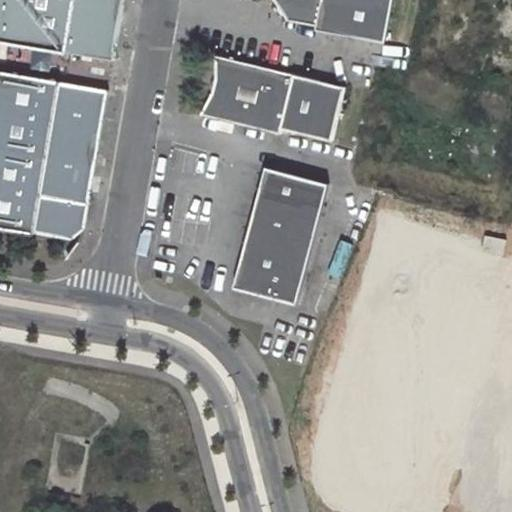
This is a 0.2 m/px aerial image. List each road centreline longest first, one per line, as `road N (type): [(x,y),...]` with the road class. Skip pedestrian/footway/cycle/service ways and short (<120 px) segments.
road 1 (residential): [(166,0),(107,323)]
road 2 (residential): [(107,323),(196,348),(223,374),(244,403),(269,511)]
